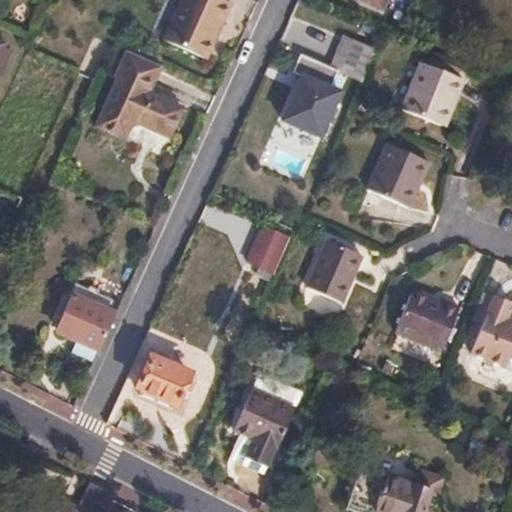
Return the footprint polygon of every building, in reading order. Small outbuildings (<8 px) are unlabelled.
[(183,0),(165,41),(207,61),(231,7),(221,2),(221,0),(183,0)] [(365,0),(384,9),(388,0),(365,0)] [(339,71),(363,82),(376,51),(346,38),(333,68),(339,71)] [(0,67),(3,70),(10,54),(4,51),(5,47),(0,44),(0,67)] [(131,54),(117,83),(151,99),(165,70),(131,54)] [(339,71),(333,68),(302,55),(294,72),(302,76),(284,121),(322,138),(341,92),(332,88),(339,71)] [(465,79),(423,61),(399,122),(443,140),(465,79)] [(151,99),(117,83),(95,131),(161,160),(182,113),(151,99)] [(430,158),(387,141),(369,187),(410,205),(430,158)] [(272,276),(288,238),(259,225),(242,263),(272,276)] [(365,256),(328,240),(308,286),(345,302),(365,256)] [(459,307),(413,286),(394,329),(440,349),(459,307)] [(511,302),(484,290),(472,319),(481,324),(462,367),(511,387),(511,320),(507,318),(511,305),(511,302)] [(75,339),(96,349),(113,314),(90,303),(91,300),(79,294),(76,300),(71,297),(57,327),(74,336),(75,339)] [(176,403),(189,374),(153,358),(139,386),(144,389),(141,393),(172,406),(174,402),(176,403)] [(251,390),(295,410),(301,395),(256,376),(251,390)] [(277,451),(295,410),(251,390),(232,432),(250,440),(243,457),(266,466),(273,449),(277,451)] [(421,511),(429,492),(436,493),(440,479),(420,472),(415,485),(358,467),(346,508),(359,511),(421,511)] [(103,511),(110,499),(113,493),(87,480),(71,511),(36,494),(26,511),(103,511)] [(133,511),(134,511),(110,499),(103,511),(133,511)]
